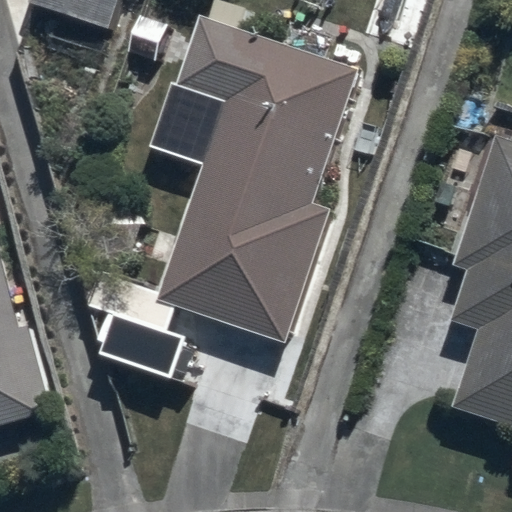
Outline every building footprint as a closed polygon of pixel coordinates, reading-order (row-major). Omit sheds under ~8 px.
[(120,0),(42,0),(113,22),(120,0)] [(426,0),(394,0),(386,24),(415,34),(426,0)] [(186,83),(229,97),(161,295),(293,340),(340,203),(322,197),(365,70),(209,16),(186,83)] [(511,418),(511,137),(502,133),(460,250),(478,256),(460,308),(487,318),(458,399),(511,418)] [(0,419),(55,406),(33,318),(20,321),(0,238),(0,419)]
